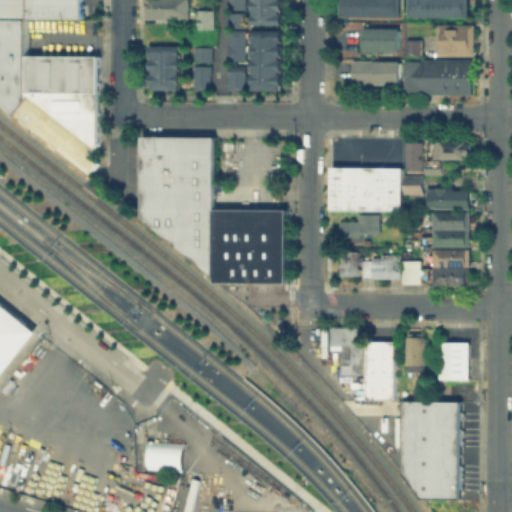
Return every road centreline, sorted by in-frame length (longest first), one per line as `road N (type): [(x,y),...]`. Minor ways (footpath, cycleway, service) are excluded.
road 1 (residential): [(500,0),(498,496)]
road 2 (residential): [(122,114),(511,117)]
road 3 (residential): [(312,0),(310,305)]
road 4 (residential): [(0,273),(142,387),(159,378)]
road 5 (residential): [(310,305),(511,308)]
